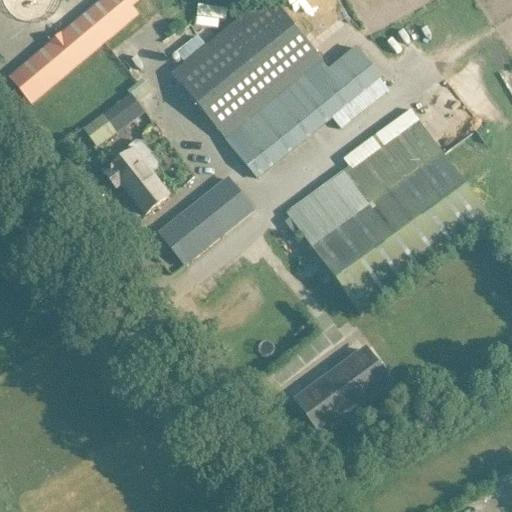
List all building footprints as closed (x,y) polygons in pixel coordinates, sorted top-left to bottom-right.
[(105,0),(10,80),(31,106),(138,16),(132,8),(140,0),(105,0)] [(264,0),(171,74),(225,140),(232,150),(257,179),(331,120),(341,131),(391,92),(357,50),(329,72),(271,0),(264,0)] [(226,30),(230,9),(201,3),(197,25),(226,30)] [(131,96),(103,117),(117,135),(145,115),(131,96)] [(351,172),(289,219),(314,253),(316,256),(360,316),(376,304),(490,220),(463,184),(418,123),(410,112),(343,160),(347,167),(351,172)] [(121,185),(146,217),(169,198),(150,173),(160,165),(144,145),(135,144),(130,148),(133,152),(105,175),(116,189),(121,185)] [(228,181),(160,236),(185,267),(253,213),(228,181)] [(296,403),(320,436),(389,385),(365,352),(296,403)]
